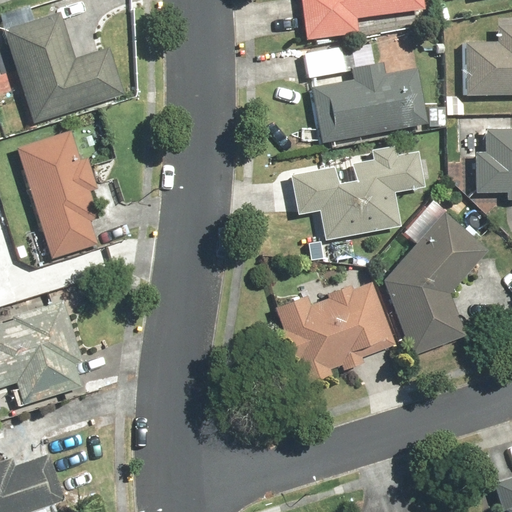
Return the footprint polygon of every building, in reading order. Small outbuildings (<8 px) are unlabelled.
[(296,0),(298,43),(354,41),(353,20),(420,18),(418,0),(296,0)] [(58,18),(0,33),(0,49),(22,129),(122,102),(107,48),(70,59),(58,18)] [(456,43),(455,100),(511,100),(511,28),(493,28),(493,43),(456,43)] [(413,64),(304,87),(317,148),(426,124),(413,64)] [(510,130),(465,130),(465,199),(511,198),(511,119),(510,119),(510,130)] [(64,130),(10,145),(44,264),(97,249),(64,130)] [(411,149),(278,178),(288,222),(311,217),(318,247),(398,230),(391,197),(420,190),(411,149)] [(440,214),(372,286),(403,359),(461,334),(444,295),(483,254),(440,214)] [(364,276),(263,309),(288,383),(388,349),(364,276)] [(55,309),(0,324),(0,411),(78,390),(55,309)] [(37,450),(0,460),(0,511),(40,511),(54,508),(37,450)] [(511,511),(511,477),(484,486),(492,511),(511,511)]
